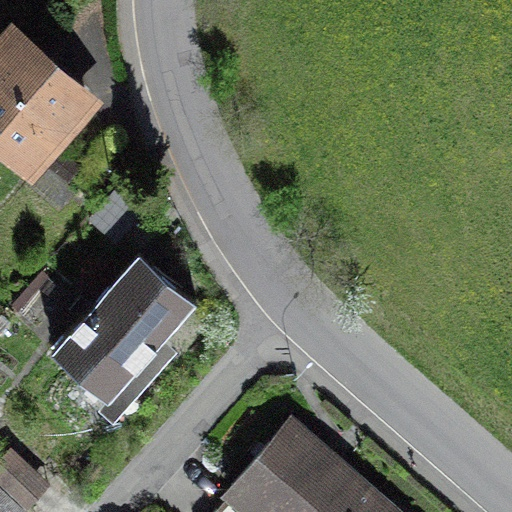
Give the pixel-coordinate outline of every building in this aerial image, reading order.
[(106,109),(16,37),(0,56),(0,157),(40,190),(106,109)] [(201,315),(145,265),(58,364),(114,413),(201,315)] [(409,511),(298,421),(226,508),(230,511),(409,511)] [(9,448),(0,457),(0,484),(23,506),(46,482),(9,448)] [(0,484),(0,511),(17,511),(23,506),(0,484)]
